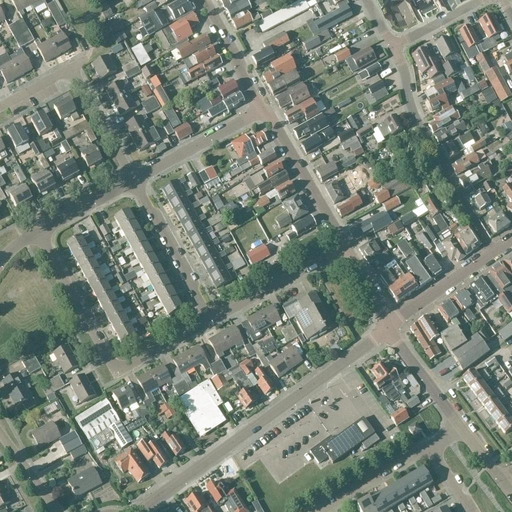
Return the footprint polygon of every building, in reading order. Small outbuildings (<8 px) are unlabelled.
[(31,7),(26,0),(10,0),(18,14),(20,18),(24,16),(22,12),(31,7)] [(33,11),(42,6),(46,4),(43,0),(26,0),(31,7),(33,11)] [(170,27),(176,23),(192,13),(184,0),(183,0),(168,9),(169,12),(163,15),(162,14),(155,18),(152,13),(138,20),(149,39),(170,27)] [(147,15),(174,0),(162,0),(158,2),(159,2),(155,5),(154,4),(144,10),(147,15)] [(220,0),(219,1),(225,10),(243,0),(220,0)] [(266,4),(263,0),(259,0),(253,4),(248,6),(245,1),(225,12),(231,21),(251,11),(258,7),(261,12),(268,8),(266,4)] [(283,23),(309,10),(306,5),(304,0),(298,3),(258,24),(259,27),(262,33),(263,34),(283,23)] [(413,16),(404,0),(390,0),(393,4),(390,5),(400,23),(413,16)] [(417,0),(423,11),(436,5),(433,0),(417,0)] [(442,0),(447,9),(456,4),(454,0),(442,0)] [(317,6),(314,1),(307,5),(306,5),(309,10),(317,6)] [(53,18),(60,14),(54,4),(47,7),(53,18)] [(339,10),(314,25),(320,35),(330,30),(353,17),(347,6),(344,8),(339,10)] [(112,16),(109,10),(102,14),(105,20),(112,16)] [(272,16),(270,11),(260,16),(262,21),(272,16)] [(65,25),(60,14),(53,18),(58,28),(65,25)] [(253,24),(260,20),(257,15),(250,19),(247,14),(231,22),(236,31),(252,23),(253,24)] [(193,15),(161,33),(165,40),(164,40),(169,50),(173,47),(176,51),(188,44),(186,40),(192,37),(188,31),(198,25),(193,15)] [(488,39),(483,42),(488,52),(497,47),(495,43),(500,40),(498,36),(502,34),(492,16),(479,23),(488,39)] [(22,21),(15,25),(21,35),(28,31),(22,21)] [(109,28),(113,35),(124,29),(120,22),(109,28)] [(21,35),(15,25),(8,28),(14,39),(21,35)] [(256,36),(262,33),(259,27),(254,30),(256,36)] [(460,33),(463,39),(458,42),(460,45),(465,43),(469,51),(475,47),(479,56),(488,52),(483,42),(478,44),(470,28),(460,33)] [(28,31),(21,35),(27,46),(34,42),(28,31)] [(266,52),(252,59),(257,69),(274,60),(271,54),(289,44),(284,34),(262,45),(266,52)] [(21,35),(14,39),(20,50),(27,46),(21,35)] [(50,42),(58,57),(71,50),(62,35),(50,42)] [(187,45),(177,51),(171,54),(176,63),(181,60),(182,61),(210,45),(205,36),(188,46),(187,45)] [(306,53),(320,45),(317,38),(303,46),(306,53)] [(443,70),(448,80),(458,74),(454,66),(449,57),(455,54),(448,39),(436,45),(447,68),(443,70)] [(58,57),(50,42),(41,47),(38,41),(35,44),(37,49),(45,64),(58,57)] [(141,68),(151,63),(141,45),(131,51),(141,68)] [(115,56),(123,51),(120,46),(111,51),(115,56)] [(197,66),(215,56),(214,54),(215,53),(213,50),(211,49),(210,48),(192,58),(194,61),(185,65),(188,71),(197,66)] [(358,72),(376,62),(369,49),(351,59),(358,72)] [(333,57),(338,65),(351,58),(346,50),(333,57)] [(426,50),(412,57),(411,58),(421,76),(427,73),(431,80),(442,74),(439,67),(438,67),(435,60),(432,62),(426,50)] [(20,58),(11,63),(19,78),(32,71),(24,56),(22,53),(18,55),(20,58)] [(500,103),(508,99),(484,54),(476,59),(485,75),(486,75),(495,90),(493,91),(500,103)] [(7,55),(0,59),(0,72),(7,85),(19,78),(11,63),(7,55)] [(192,83),(206,75),(222,66),(217,57),(187,74),(192,83)] [(296,70),(288,57),(271,66),(274,72),(263,78),(267,86),(296,70)] [(100,81),(116,73),(108,58),(92,66),(100,81)] [(135,63),(122,70),(125,75),(138,68),(135,63)] [(359,75),(363,82),(381,72),(377,65),(359,75)] [(138,68),(125,75),(128,81),(141,74),(138,68)] [(154,77),(150,68),(141,73),(145,82),(154,77)] [(469,70),(463,73),(466,78),(471,75),(469,70)] [(300,84),(294,73),(268,87),(273,97),(288,88),(289,90),(300,84)] [(314,86),(321,83),(317,74),(310,77),(314,86)] [(442,78),(432,83),(434,88),(445,83),(442,78)] [(122,83),(106,92),(113,105),(129,96),(124,87),(128,85),(126,81),(122,83)] [(433,90),(437,96),(426,102),(432,112),(441,108),(443,111),(449,108),(445,99),(456,93),(450,81),(433,90)] [(373,86),(368,89),(372,97),(385,90),(380,82),(378,84),(373,86)] [(487,89),(484,82),(478,85),(482,92),(486,90),(487,89)] [(202,114),(238,94),(232,83),(218,91),(221,97),(218,99),(218,98),(209,103),(208,100),(197,106),(202,114)] [(307,100),(300,87),(275,100),(280,110),(292,104),(294,108),(307,100)] [(154,94),(163,110),(172,105),(163,89),(154,94)] [(491,91),(484,94),(490,105),(497,102),(491,91)] [(212,120),(227,112),(228,113),(244,104),(239,95),(207,113),(212,120)] [(129,96),(113,105),(120,118),(136,109),(140,107),(138,104),(134,106),(129,96)] [(321,103),(318,97),(284,116),(289,126),(305,117),(307,121),(318,115),(314,107),(321,103)] [(144,111),(157,104),(154,98),(141,105),(144,111)] [(79,120),(76,116),(77,116),(69,101),(54,109),(61,121),(69,117),(73,123),(79,120)] [(160,109),(157,104),(144,111),(147,116),(160,109)] [(436,123),(429,127),(433,135),(459,120),(454,112),(452,108),(433,119),(436,123)] [(40,138),(52,131),(43,115),(31,122),(40,138)] [(141,118),(125,127),(132,140),(148,131),(143,122),(147,120),(145,116),(141,118)] [(328,128),(322,116),(293,132),(298,142),(310,135),(311,137),(328,128)] [(385,143),(383,140),(391,135),(392,137),(403,130),(396,117),(384,124),(376,128),(380,134),(374,138),(379,147),(385,143)] [(473,130),(486,123),(483,117),(470,124),(473,130)] [(356,134),(361,131),(353,118),(346,122),(354,135),(356,134)] [(169,137),(174,134),(167,121),(161,124),(169,137)] [(86,122),(62,135),(66,142),(84,132),(89,129),(86,122)] [(461,122),(453,126),(434,137),(439,146),(466,130),(461,122)] [(511,131),(511,126),(510,124),(501,129),(505,136),(511,131)] [(179,142),(192,135),(187,125),(174,132),(179,142)] [(485,125),(479,128),(483,136),(489,132),(485,125)] [(359,141),(373,133),(369,126),(361,131),(356,134),(359,141)] [(16,150),(28,144),(20,128),(7,135),(16,150)] [(91,144),(96,142),(89,129),(84,132),(91,144)] [(148,131),(132,140),(139,153),(155,144),(160,141),(154,129),(149,132),(148,131)] [(336,137),(340,145),(355,137),(351,130),(336,137)] [(59,131),(54,134),(57,140),(50,144),(53,149),(66,142),(62,135),(59,131)] [(317,140),(316,138),(301,146),(306,156),(322,148),(320,144),(325,140),(327,144),(335,139),(331,132),(317,140)] [(236,165),(239,169),(257,158),(255,156),(253,151),(266,143),(262,135),(248,142),(245,137),(232,145),(241,162),(236,165)] [(352,154),(354,153),(360,150),(357,145),(356,146),(353,140),(341,146),(344,152),(349,149),(352,154)] [(457,156),(464,152),(458,141),(451,145),(442,150),(448,162),(457,156)] [(473,154),(480,150),(486,147),(483,141),(477,145),(477,144),(470,148),(473,154)] [(67,155),(71,153),(66,143),(62,146),(67,155)] [(30,147),(37,158),(42,155),(36,144),(30,147)] [(156,148),(159,154),(167,150),(164,145),(156,148)] [(88,151),(89,152),(81,157),(88,170),(101,163),(94,150),(93,150),(92,149),(88,151)] [(46,161),(55,156),(52,151),(43,155),(46,161)] [(262,167),(276,159),(271,151),(238,170),(232,173),(229,175),(231,179),(260,163),(262,167)] [(479,153),(474,156),(474,155),(465,160),(466,160),(452,168),(457,177),(479,164),(483,161),(479,153)] [(497,159),(496,158),(493,153),(486,157),(490,163),(497,159)] [(42,155),(38,158),(45,172),(50,169),(42,155)] [(340,163),(342,165),(334,169),(332,165),(316,174),(322,183),(356,164),(353,158),(347,161),(346,159),(340,163)] [(63,183),(78,175),(72,163),(70,160),(65,163),(67,166),(57,172),(63,183)] [(268,181),(283,172),(278,164),(251,180),(255,188),(263,183),(260,177),(264,175),(268,181)] [(489,164),(476,171),(459,181),(465,190),(490,176),(487,170),(492,168),(489,164)] [(21,185),(26,182),(19,169),(13,172),(21,185)] [(198,175),(204,186),(213,181),(208,170),(198,175)] [(46,173),(42,175),(41,175),(31,180),(40,196),(55,188),(48,176),(46,173)] [(186,177),(193,190),(200,186),(193,173),(186,177)] [(262,196),(288,181),(284,173),(269,181),(271,184),(268,186),(268,185),(258,191),(262,196)] [(373,189),(384,182),(380,175),(369,181),(373,189)] [(403,182),(399,175),(380,186),(384,192),(374,197),(379,206),(411,188),(406,180),(403,182)] [(184,195),(179,187),(186,183),(184,179),(177,183),(162,191),(169,204),(184,195)] [(205,186),(207,191),(220,184),(218,179),(205,186)] [(348,194),(352,192),(346,180),(342,182),(348,194)] [(325,189),(329,197),(334,205),(348,198),(343,189),(338,181),(325,189)] [(483,187),(487,194),(493,191),(488,183),(483,187)] [(280,202),(295,194),(294,193),(294,191),(292,188),(291,188),(289,184),(274,192),(275,193),(271,195),(271,194),(266,197),(269,202),(278,197),(280,202)] [(23,186),(18,188),(17,187),(5,193),(8,199),(10,198),(16,209),(31,201),(25,189),(23,186)] [(511,217),(511,190),(509,186),(503,190),(511,204),(506,209),(511,217)] [(245,195),(248,200),(255,196),(254,195),(257,193),(259,197),(261,196),(257,188),(255,189),(255,190),(245,195)] [(480,212),(490,206),(482,191),(476,194),(479,198),(474,201),(480,212)] [(184,195),(169,204),(176,216),(191,208),(191,207),(186,199),(192,195),(190,192),(184,195)] [(216,195),(220,207),(226,204),(221,193),(216,195)] [(308,215),(303,206),(297,197),(283,205),(288,213),(292,220),(294,223),(308,215)] [(381,205),(386,214),(400,207),(395,198),(381,205)] [(432,219),(442,213),(433,198),(423,204),(432,219)] [(265,199),(259,202),(254,206),(256,209),(258,208),(259,211),(269,205),(265,199)] [(357,210),(362,207),(359,203),(354,205),(352,202),(337,211),(341,219),(357,210)] [(197,204),(191,207),(191,208),(176,216),(183,228),(198,220),(197,220),(193,211),(199,208),(197,204)] [(412,214),(418,222),(429,215),(423,207),(412,214)] [(219,212),(224,222),(232,217),(227,208),(219,212)] [(483,210),(487,221),(493,219),(489,208),(483,210)] [(121,231),(134,223),(128,212),(115,220),(119,229),(112,232),(114,237),(121,233),(121,231)] [(290,221),(287,215),(275,222),(280,230),(291,223),(290,221)] [(496,236),(510,227),(502,215),(488,225),(496,236)] [(198,220),(183,228),(189,240),(204,232),(199,224),(206,220),(204,216),(197,220),(198,220)] [(380,216),(368,222),(349,233),(354,242),(373,232),(374,235),(387,228),(380,216)] [(315,228),(310,218),(292,229),(295,233),(287,238),(290,243),(315,228)] [(399,222),(388,229),(393,237),(404,231),(399,222)] [(121,231),(121,233),(125,239),(118,243),(120,247),(127,243),(127,242),(140,234),(134,223),(121,231)] [(216,228),(219,233),(226,229),(223,224),(216,228)] [(466,257),(481,247),(469,228),(464,231),(459,225),(455,228),(454,226),(448,230),(452,235),(458,231),(460,235),(454,238),(466,257)] [(99,229),(104,239),(111,235),(106,226),(99,229)] [(204,232),(189,240),(196,253),(211,245),(211,244),(206,236),(213,232),(210,228),(204,232)] [(447,231),(436,237),(430,228),(425,231),(431,241),(443,261),(448,257),(451,262),(455,259),(458,263),(464,258),(447,231)] [(87,250),(86,248),(82,241),(89,237),(87,233),(80,237),(80,239),(67,246),(73,257),(87,250)] [(127,242),(127,243),(131,250),(124,254),(126,258),(133,254),(133,253),(146,245),(140,234),(127,242)] [(246,243),(254,240),(251,234),(244,236),(246,243)] [(226,236),(220,239),(223,245),(229,241),(226,236)] [(429,252),(435,248),(426,236),(421,240),(429,252)] [(211,245),(196,253),(203,265),(218,257),(218,256),(213,248),(219,245),(217,241),(211,244),(211,245)] [(393,248),(390,244),(379,252),(372,242),(359,251),(369,265),(393,248)] [(404,242),(397,247),(406,260),(407,259),(408,260),(401,265),(418,290),(432,281),(404,242)] [(93,244),(86,248),(87,250),(73,257),(79,268),(93,260),(92,259),(88,252),(95,248),(93,244)] [(133,253),(133,254),(137,261),(130,265),(132,269),(139,265),(139,264),(152,256),(146,245),(133,253)] [(246,256),(253,267),(270,257),(264,246),(246,256)] [(224,253),(218,256),(218,257),(203,265),(209,277),(224,269),(220,260),(226,257),(224,253)] [(93,260),(79,268),(85,279),(99,271),(98,270),(94,263),(101,259),(99,255),(92,259),(93,260)] [(139,264),(139,265),(143,272),(136,276),(137,278),(138,280),(145,276),(145,274),(158,267),(152,256),(139,264)] [(511,256),(511,257),(503,263),(511,274),(511,256)] [(432,281),(444,273),(432,257),(421,265),(432,281)] [(241,260),(231,265),(235,272),(245,266),(241,260)] [(486,279),(505,311),(511,321),(511,303),(506,294),(505,295),(502,291),(510,286),(507,280),(511,277),(502,264),(489,273),(490,275),(486,279)] [(224,269),(209,277),(216,290),(231,281),(226,273),(233,269),(231,265),(224,269)] [(99,271),(85,279),(91,290),(105,282),(104,281),(100,274),(107,270),(105,266),(98,270),(99,271)] [(145,274),(145,276),(149,283),(142,287),(144,291),(151,287),(151,285),(164,278),(158,267),(145,274)] [(397,305),(417,291),(408,278),(403,281),(403,277),(396,268),(379,280),(388,292),(397,305)] [(136,276),(134,272),(124,278),(127,283),(137,278),(136,276)] [(116,277),(121,287),(127,283),(124,278),(122,273),(116,277)] [(105,282),(91,290),(97,301),(111,293),(110,292),(106,285),(113,281),(111,277),(104,281),(105,282)] [(151,285),(151,287),(155,294),(148,298),(150,302),(157,298),(156,296),(170,289),(164,278),(151,285)] [(474,294),(469,298),(480,312),(487,307),(490,304),(491,305),(498,300),(491,291),(482,278),(469,288),(474,294)] [(137,286),(134,281),(129,284),(132,289),(137,286)] [(118,290),(119,292),(122,297),(131,291),(128,285),(118,290)] [(117,288),(110,292),(111,293),(97,301),(103,311),(117,304),(116,302),(112,296),(119,292),(118,290),(117,288)] [(156,296),(157,298),(161,305),(154,309),(156,313),(163,309),(162,307),(176,300),(170,289),(156,296)] [(473,322),(475,321),(468,310),(474,305),(464,291),(451,300),(461,314),(462,314),(469,323),(472,320),(473,322)] [(333,328),(315,295),(298,304),(303,314),(294,319),(307,342),(310,341),(311,342),(317,338),(316,337),(319,336),(320,337),(326,334),(325,332),(333,328)] [(123,298),(116,302),(117,304),(103,311),(109,322),(123,315),(122,313),(118,306),(125,303),(124,300),(123,298)] [(162,307),(163,309),(167,316),(160,320),(162,324),(170,319),(169,318),(182,311),(176,300),(162,307)] [(456,329),(456,330),(460,327),(455,319),(460,315),(450,301),(438,310),(447,324),(450,322),(455,329),(456,329)] [(272,307),(259,314),(267,329),(280,322),(272,307)] [(288,308),(283,311),(289,322),(294,319),(288,308)] [(129,309),(122,313),(123,315),(109,322),(115,333),(129,326),(128,324),(124,317),(131,313),(130,311),(129,309)] [(267,329),(259,314),(247,321),(247,322),(254,336),(255,336),(267,329)] [(135,320),(128,324),(129,326),(115,333),(121,344),(135,337),(130,328),(137,324),(138,326),(138,327),(139,329),(142,328),(143,330),(148,326),(144,318),(139,321),(139,320),(136,322),(135,320)] [(418,325),(430,344),(440,337),(427,318),(418,325)] [(250,338),(254,336),(247,322),(241,326),(248,339),(250,338)] [(511,324),(498,335),(504,343),(511,337),(511,324)] [(430,344),(418,325),(410,330),(430,361),(438,357),(430,344)] [(292,327),(287,330),(293,341),(298,339),(292,327)] [(234,328),(221,335),(230,350),(235,347),(237,350),(244,346),(242,343),(234,328)] [(456,329),(455,329),(440,338),(462,373),(489,353),(477,336),(466,344),(456,330),(456,329)] [(293,341),(287,330),(281,333),(287,344),(293,341)] [(466,344),(477,336),(475,334),(472,330),(462,338),(466,344)] [(483,345),(489,341),(482,332),(477,336),(483,345)] [(148,334),(134,344),(140,352),(154,342),(148,334)] [(230,350),(221,335),(209,342),(217,357),(230,350)] [(257,346),(263,357),(269,354),(263,343),(257,346)] [(256,356),(252,349),(250,346),(244,349),(250,359),(256,356)] [(263,357),(257,346),(252,349),(256,356),(258,360),(263,357)] [(64,375),(79,367),(68,347),(53,355),(64,375)] [(198,348),(186,354),(194,370),(200,366),(203,368),(206,372),(210,370),(214,379),(220,375),(214,365),(209,368),(206,363),(198,348)] [(292,349),(280,357),(290,371),(302,363),(292,349)] [(194,370),(186,354),(173,361),(181,376),(194,370)] [(34,356),(22,363),(29,377),(42,370),(34,356)] [(290,371),(280,357),(269,366),(279,379),(290,371)] [(485,364),(488,369),(493,366),(496,370),(499,367),(493,358),(485,364)] [(239,369),(246,379),(252,375),(250,371),(253,370),(248,362),(247,363),(246,361),(239,367),(240,368),(239,369)] [(220,362),(214,365),(220,375),(226,372),(220,362)] [(401,383),(398,378),(393,371),(389,374),(383,365),(377,368),(385,378),(386,377),(391,383),(389,384),(397,395),(400,399),(404,405),(408,403),(403,396),(405,394),(398,385),(401,383)] [(162,367),(150,374),(158,389),(166,385),(168,388),(173,386),(171,382),(162,367)] [(385,378),(377,368),(372,372),(379,381),(374,385),(379,392),(381,391),(389,402),(390,401),(393,404),(400,399),(397,395),(389,384),(391,383),(386,377),(385,378)] [(270,393),(274,391),(260,370),(255,373),(261,382),(257,385),(265,397),(266,396),(268,397),(270,395),(270,393)] [(256,403),(248,391),(252,389),(241,372),(232,378),(242,395),(237,398),(245,411),(247,410),(248,410),(251,408),(252,406),(256,403)] [(470,389),(487,376),(484,372),(479,376),(481,378),(478,379),(473,372),(463,380),(470,389)] [(158,389),(150,374),(137,381),(148,401),(143,404),(144,407),(149,414),(154,412),(155,411),(151,405),(155,403),(150,393),(158,389)] [(17,375),(2,384),(10,396),(11,396),(17,407),(22,405),(26,412),(35,407),(35,405),(36,403),(33,400),(32,401),(31,399),(21,382),(17,375)] [(69,384),(81,405),(95,397),(84,376),(69,384)] [(487,376),(470,389),(477,398),(487,391),(482,384),(484,382),(485,384),(490,380),(487,376)] [(52,388),(62,383),(59,377),(49,383),(52,388)] [(217,392),(225,388),(219,377),(211,382),(217,392)] [(179,385),(184,395),(190,392),(185,381),(179,385)] [(511,385),(509,382),(503,387),(506,390),(511,385)] [(65,388),(62,383),(52,388),(54,394),(65,388)] [(184,395),(179,385),(173,388),(179,398),(184,395)] [(122,412),(136,405),(126,387),(113,394),(122,412)] [(201,389),(193,394),(181,402),(184,408),(183,409),(201,436),(215,427),(216,429),(217,428),(216,426),(222,422),(201,389)] [(487,391),(477,398),(484,408),(501,395),(498,390),(493,394),(495,396),(492,398),(487,391)] [(56,401),(53,395),(47,398),(50,404),(56,401)] [(504,399),(501,395),(484,408),(491,417),(501,409),(496,402),(498,400),(499,403),(504,399)] [(416,398),(406,405),(409,410),(419,403),(416,398)] [(106,401),(75,420),(96,453),(96,452),(104,448),(111,443),(115,441),(117,444),(122,451),(133,444),(106,401)] [(155,411),(154,412),(157,418),(165,415),(167,420),(176,415),(170,404),(162,409),(161,408),(155,411)] [(144,407),(137,410),(131,414),(136,422),(142,418),(149,414),(144,407)] [(501,409),(491,417),(498,426),(511,415),(511,408),(511,409),(507,413),(509,415),(506,416),(501,409)] [(409,420),(402,410),(396,414),(393,410),(388,413),(391,417),(389,418),(396,429),(409,420)] [(511,415),(498,426),(505,436),(511,430),(511,423),(510,421),(511,419),(511,415)] [(331,438),(310,453),(318,465),(328,458),(333,465),(362,444),(366,451),(379,442),(374,435),(375,435),(363,419),(333,441),(331,438)] [(40,450),(60,439),(52,424),(32,436),(40,450)] [(413,437),(420,433),(416,425),(409,430),(413,437)] [(74,432),(58,441),(66,455),(81,446),(74,432)] [(185,452),(186,451),(177,437),(172,440),(167,434),(162,437),(176,458),(180,455),(182,455),(184,453),(185,452)] [(137,448),(141,453),(147,462),(151,459),(159,470),(169,464),(155,444),(150,447),(144,438),(135,444),(138,447),(137,448)] [(73,461),(87,454),(83,447),(70,455),(73,461)] [(125,456),(115,463),(123,475),(128,471),(129,472),(129,473),(131,476),(132,476),(138,485),(140,483),(142,484),(144,482),(145,480),(149,477),(131,452),(125,456)] [(76,499),(101,485),(93,470),(68,483),(76,499)] [(423,470),(412,477),(421,492),(423,491),(432,486),(423,470)] [(412,477),(401,483),(410,499),(412,497),(419,494),(423,500),(425,499),(427,498),(423,491),(421,492),(412,477)] [(0,509),(11,503),(0,483),(0,509)] [(247,511),(234,491),(226,496),(219,484),(216,487),(213,483),(212,484),(211,484),(208,486),(208,487),(206,488),(217,505),(222,502),(224,505),(226,504),(231,511),(247,511)] [(401,483),(390,490),(399,505),(401,504),(408,500),(412,507),(414,511),(417,511),(418,511),(420,511),(416,504),(412,497),(410,499),(401,483)] [(390,490),(379,496),(388,511),(390,510),(397,506),(400,511),(403,511),(405,511),(401,504),(399,505),(390,490)] [(191,499),(187,502),(191,509),(191,510),(192,511),(212,511),(209,507),(205,509),(197,495),(195,496),(194,496),(191,498),(191,499)] [(379,496),(368,503),(373,511),(391,511),(390,510),(388,511),(379,496)] [(438,497),(432,501),(431,501),(434,506),(441,502),(438,497)] [(425,499),(423,500),(428,510),(431,508),(432,507),(427,498),(425,499)] [(373,511),(368,503),(357,509),(358,511),(373,511)]
